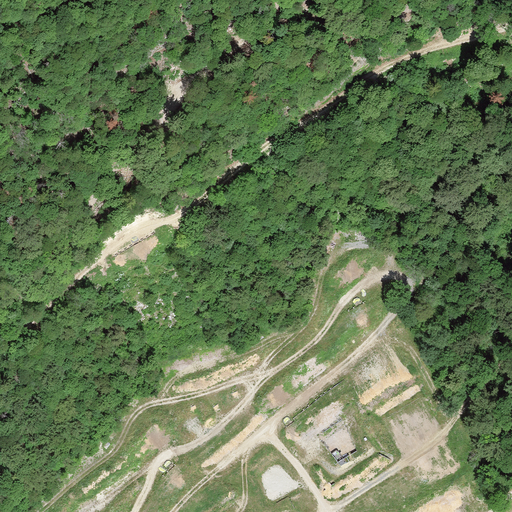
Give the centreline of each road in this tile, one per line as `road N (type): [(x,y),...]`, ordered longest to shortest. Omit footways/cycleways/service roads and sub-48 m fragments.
road 1 (track): [(137,511),(161,459),(202,441),(248,405),(359,290),(383,279),(386,254),(359,243),(326,276),(313,318),(252,376),(142,410),(122,446),(42,511)]
road 2 (track): [(511,28),(435,47),(366,80),(200,201),(91,264),(0,351)]
road 3 (track): [(286,0),(192,83),(0,309)]
road 4 (track): [(333,511),(443,430),(511,357)]
road 5 (track): [(248,405),(322,493),(328,511)]
